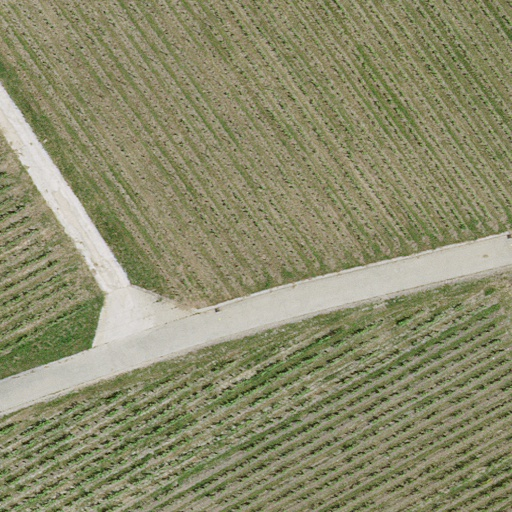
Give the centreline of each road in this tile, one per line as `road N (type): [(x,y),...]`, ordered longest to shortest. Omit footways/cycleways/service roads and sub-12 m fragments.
road 1 (track): [(0,402),(162,341),(511,253)]
road 2 (track): [(162,341),(0,96)]
